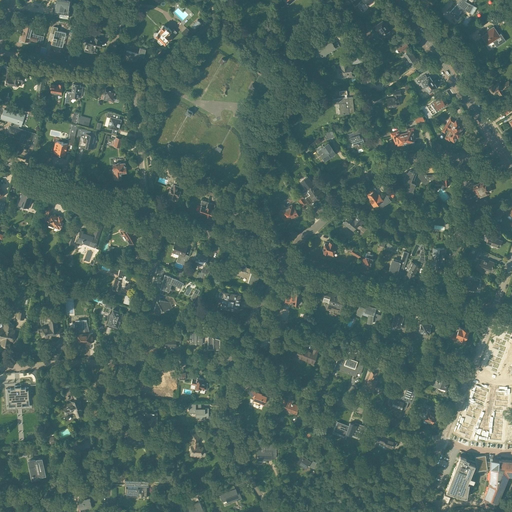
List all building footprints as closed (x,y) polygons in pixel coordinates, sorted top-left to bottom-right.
[(57,0),(57,2),(55,2),(54,8),(57,8),(57,10),(58,11),(58,12),(60,13),(59,17),(68,18),(70,4),(71,4),(71,0),(57,0)] [(449,13),(457,20),(461,17),(459,15),(463,9),(469,12),(473,5),(466,1),(466,0),(459,0),(457,2),(458,3),(449,13)] [(178,8),(174,12),(183,23),(193,14),(187,8),(183,12),(178,8)] [(505,17),(501,12),(495,16),(498,21),(505,17)] [(195,29),(201,23),(198,19),(191,25),(195,29)] [(390,29),(383,19),(373,26),(376,30),(377,29),(381,35),(384,33),(385,36),(390,32),(388,30),(390,29)] [(30,40),(37,41),(42,43),(44,36),(38,34),(38,36),(33,35),(36,24),(30,22),(29,24),(24,23),(22,30),(23,31),(23,33),(22,33),(20,39),(30,41),(30,40)] [(369,29),(365,23),(360,27),(364,33),(369,29)] [(160,30),(161,31),(159,33),(158,32),(157,32),(156,31),(154,32),(153,34),(154,36),(156,37),(157,37),(158,36),(160,38),(158,40),(161,44),(164,41),(165,42),(169,38),(170,39),(173,36),(175,34),(179,31),(175,27),(172,31),(169,28),(168,28),(165,25),(165,26),(164,26),(162,27),(162,28),(162,29),(160,30)] [(54,34),(52,44),(60,46),(62,35),(65,36),(66,32),(57,30),(58,27),(54,26),(52,33),(54,34)] [(482,36),(487,44),(492,41),(496,47),(506,40),(501,33),(499,34),(493,27),(487,31),(488,32),(482,36)] [(99,40),(100,38),(91,36),(91,38),(87,37),(86,42),(90,43),(89,49),(96,51),(98,46),(100,46),(101,41),(99,40)] [(313,46),(319,57),(332,49),(333,50),(340,46),(338,42),(333,45),(331,41),(327,43),(325,39),(313,46)] [(395,50),(396,51),(397,52),(398,52),(399,52),(403,49),(405,52),(406,51),(406,52),(408,50),(406,47),(409,45),(405,40),(396,46),(395,47),(395,49),(395,50)] [(130,58),(132,59),(135,60),(138,56),(144,57),(146,49),(140,47),(139,53),(127,50),(125,57),(130,59),(130,58)] [(405,52),(400,56),(407,65),(410,63),(412,65),(418,61),(413,53),(410,49),(408,50),(406,52),(406,51),(405,52)] [(338,63),(340,76),(350,75),(350,77),(354,76),(354,74),(355,74),(354,66),(347,67),(346,62),(338,63)] [(23,80),(24,75),(17,73),(17,75),(8,73),(7,78),(6,78),(6,83),(7,83),(8,83),(8,85),(12,85),(12,84),(18,85),(18,84),(22,85),(23,80)] [(387,85),(386,84),(393,81),(389,75),(379,81),(382,88),(387,85)] [(427,77),(425,75),(424,75),(417,80),(419,83),(421,82),(424,87),(426,87),(433,82),(431,79),(431,78),(430,77),(430,76),(429,76),(427,77)] [(51,83),(50,87),(51,87),(51,92),(62,93),(63,87),(65,87),(66,82),(61,81),(61,83),(59,83),(59,85),(51,83)] [(498,82),(494,85),(492,82),(487,85),(495,96),(499,93),(499,94),(505,90),(504,89),(511,85),(508,81),(501,86),(498,82)] [(428,93),(429,92),(430,92),(437,87),(437,86),(436,85),(435,84),(433,82),(426,87),(427,89),(426,90),(428,93)] [(81,97),(82,92),(83,86),(80,86),(80,84),(73,83),(72,92),(67,91),(66,101),(70,102),(71,97),(78,98),(78,97),(81,97)] [(115,89),(105,88),(105,92),(104,91),(103,98),(104,98),(114,100),(119,101),(120,94),(117,94),(117,90),(115,90),(115,89)] [(395,97),(386,99),(388,106),(393,105),(393,106),(400,104),(398,96),(397,95),(401,94),(401,90),(393,92),(394,95),(395,95),(395,97)] [(440,97),(431,103),(437,112),(448,104),(445,99),(450,96),(447,91),(440,96),(440,97)] [(421,108),(435,98),(434,95),(423,101),(421,108)] [(352,96),(333,99),(334,104),(340,103),(341,114),(354,112),(352,96)] [(503,114),(506,112),(507,113),(511,109),(511,99),(511,98),(498,107),(500,111),(500,112),(501,114),(502,114),(503,114)] [(21,138),(23,139),(22,142),(30,145),(32,139),(37,141),(39,135),(18,128),(19,125),(21,126),(25,114),(19,113),(14,111),(14,112),(9,110),(4,109),(1,118),(15,122),(13,126),(12,126),(12,127),(10,127),(9,128),(8,129),(8,131),(9,133),(10,134),(10,135),(21,139),(21,138)] [(107,115),(106,116),(110,117),(108,127),(118,129),(121,119),(119,119),(120,115),(108,111),(108,112),(106,112),(105,115),(107,115)] [(449,119),(445,125),(460,133),(461,130),(460,129),(463,125),(459,122),(459,121),(459,120),(459,119),(459,118),(458,118),(457,118),(456,118),(456,119),(455,119),(455,120),(450,117),(449,119)] [(445,125),(442,131),(445,132),(447,129),(449,130),(445,136),(446,137),(445,138),(445,139),(446,139),(447,140),(448,139),(449,138),(449,139),(450,138),(454,140),(457,135),(458,136),(460,133),(445,125)] [(414,126),(406,128),(406,127),(402,128),(406,143),(410,142),(410,140),(413,140),(413,138),(414,137),(412,130),(415,130),(414,126)] [(356,144),(358,148),(364,146),(363,143),(365,142),(362,133),(361,133),(359,128),(353,130),(354,131),(349,133),(352,140),(353,140),(354,144),(356,144)] [(398,130),(390,133),(391,136),(394,135),(396,142),(397,142),(398,144),(401,143),(402,144),(406,143),(402,128),(398,129),(398,130)] [(325,133),(327,139),(334,136),(332,130),(325,133)] [(82,134),(81,140),(84,141),(83,145),(83,147),(85,147),(93,149),(95,142),(96,135),(94,135),(89,133),(86,133),(85,135),(82,134)] [(61,156),(63,156),(64,155),(64,154),(65,155),(66,151),(71,152),(75,135),(70,134),(68,143),(61,142),(57,141),(57,142),(56,142),(55,145),(56,145),(55,148),(54,147),(54,150),(55,151),(54,152),(60,154),(61,156)] [(120,147),(122,138),(116,137),(113,145),(120,147)] [(332,156),(334,154),(335,152),(328,142),(324,145),(323,144),(317,148),(322,155),(323,154),(326,158),(330,155),(332,156)] [(121,177),(121,172),(126,171),(125,166),(124,162),(121,162),(117,162),(117,163),(113,163),(114,168),(112,168),(113,178),(121,177)] [(416,174),(414,173),(415,172),(409,169),(408,172),(407,172),(404,180),(405,180),(403,184),(408,185),(405,194),(407,195),(406,196),(412,198),(414,192),(412,191),(416,183),(411,182),(412,179),(414,180),(416,174)] [(448,173),(435,174),(436,183),(440,182),(440,184),(444,183),(444,184),(448,184),(448,177),(451,177),(452,179),(454,179),(453,174),(448,174),(448,173)] [(427,181),(422,175),(422,174),(419,176),(424,183),(427,181)] [(174,179),(175,180),(174,183),(173,183),(171,187),(169,192),(170,192),(168,197),(169,197),(169,199),(173,201),(173,199),(175,199),(176,196),(178,197),(179,194),(180,191),(181,188),(179,188),(180,184),(182,185),(183,180),(181,180),(182,179),(179,178),(180,178),(175,176),(174,179)] [(303,179),(302,180),(308,190),(304,193),(307,197),(305,198),(306,199),(306,200),(309,204),(312,202),(315,200),(314,199),(323,193),(319,188),(317,190),(308,176),(305,178),(305,179),(303,180),(303,179)] [(466,190),(459,193),(466,210),(486,202),(486,200),(483,194),(489,192),(487,188),(488,187),(487,184),(485,184),(484,180),(471,185),(473,189),(467,191),(466,190)] [(24,189),(20,203),(23,204),(21,208),(28,210),(34,193),(24,189)] [(221,195),(208,191),(207,194),(215,196),(213,200),(219,202),(221,195)] [(380,206),(385,202),(379,194),(376,195),(373,191),(368,195),(370,198),(369,199),(371,202),(373,202),(375,205),(378,203),(380,206)] [(297,201),(299,200),(304,206),(308,204),(304,197),(304,198),(301,195),(295,198),(297,201)] [(200,204),(201,205),(199,211),(206,214),(211,216),(215,205),(215,204),(212,203),(211,205),(208,204),(209,201),(202,199),(200,204)] [(294,207),(292,204),(286,207),(285,205),(284,204),(283,204),(282,205),(281,206),(281,207),(282,209),(280,210),(285,220),(296,214),(295,213),(297,212),(294,207)] [(501,207),(499,204),(489,211),(494,218),(498,215),(499,216),(506,211),(502,206),(501,207)] [(49,205),(45,216),(44,220),(50,223),(49,223),(55,225),(54,227),(58,228),(59,225),(61,226),(63,221),(61,221),(63,217),(59,215),(58,216),(54,215),(54,216),(51,214),(53,207),(49,205)] [(353,230),(358,223),(360,225),(364,220),(357,215),(354,219),(348,215),(343,222),(353,230)] [(100,246),(98,246),(99,244),(97,243),(99,236),(102,226),(97,224),(93,234),(83,231),(82,234),(80,234),(76,243),(82,245),(83,242),(95,247),(96,248),(99,249),(100,246)] [(495,230),(483,224),(482,228),(485,230),(484,230),(490,232),(489,235),(486,242),(499,247),(502,239),(502,238),(496,236),(495,237),(492,236),(493,233),(494,233),(495,230)] [(123,235),(124,234),(130,243),(137,239),(135,235),(139,233),(136,229),(132,231),(129,225),(120,231),(123,235)] [(461,238),(464,241),(468,236),(464,229),(460,234),(459,235),(462,237),(461,238)] [(323,248),(322,250),(323,250),(323,252),(333,255),(333,254),(334,249),(335,249),(335,248),(336,244),(333,243),(333,242),(329,240),(329,241),(327,240),(326,242),(325,241),(323,246),(322,248),(323,248)] [(173,248),(172,252),(179,254),(176,261),(186,265),(189,255),(184,253),(187,246),(183,244),(183,246),(175,243),(173,248)] [(480,249),(474,246),(468,257),(474,260),(475,257),(480,249)] [(359,258),(361,254),(353,248),(350,252),(359,258)] [(433,248),(432,267),(443,268),(445,249),(433,248)] [(192,250),(188,261),(198,265),(199,264),(204,265),(205,266),(205,264),(208,257),(210,257),(211,255),(205,252),(204,254),(200,253),(201,251),(197,249),(196,252),(192,250)] [(399,269),(403,270),(409,252),(403,251),(400,261),(393,259),(390,270),(397,273),(399,269)] [(365,252),(364,256),(363,255),(361,261),(364,262),(363,263),(366,264),(366,265),(370,266),(370,265),(373,266),(375,259),(372,258),(373,255),(365,252)] [(474,260),(478,262),(477,265),(491,270),(494,262),(489,260),(488,262),(475,257),(474,260)] [(410,266),(406,275),(413,278),(417,269),(418,270),(420,265),(411,261),(409,265),(410,266)] [(239,263),(237,268),(239,269),(238,273),(247,277),(246,281),(256,284),(259,275),(254,273),(255,270),(246,267),(246,266),(239,263)] [(212,266),(205,264),(205,266),(204,265),(201,272),(208,274),(212,266)] [(115,277),(112,287),(120,289),(121,286),(124,287),(124,288),(128,290),(131,283),(129,283),(130,280),(133,281),(135,276),(130,274),(124,273),(125,270),(126,267),(121,266),(120,268),(118,275),(119,275),(118,278),(115,277)] [(178,274),(177,273),(175,277),(170,276),(170,275),(165,274),(164,279),(163,279),(161,288),(170,290),(172,283),(177,284),(177,285),(181,287),(185,278),(178,274)] [(464,279),(463,289),(478,290),(479,280),(464,279)] [(331,294),(331,293),(320,289),(317,299),(327,302),(325,308),(330,310),(331,308),(335,309),(334,311),(339,312),(342,303),(341,302),(343,298),(331,294)] [(289,296),(286,295),(285,303),(289,304),(289,302),(299,304),(300,302),(300,300),(299,298),(300,291),(294,291),(294,293),(290,292),(289,296)] [(219,308),(233,310),(233,307),(237,308),(238,304),(239,304),(240,295),(222,292),(219,308)] [(157,300),(154,310),(156,315),(161,313),(160,312),(167,308),(167,310),(173,307),(171,304),(176,302),(174,297),(166,295),(165,300),(159,298),(159,299),(158,300),(157,300)] [(107,299),(105,305),(112,307),(114,301),(107,299)] [(375,322),(375,320),(379,321),(382,315),(378,314),(376,318),(373,316),(373,314),(374,310),(376,311),(377,307),(375,307),(376,307),(367,304),(365,309),(364,309),(359,306),(356,314),(360,316),(363,311),(369,312),(368,317),(368,316),(368,321),(372,322),(375,322)] [(274,315),(279,308),(275,306),(272,305),(269,309),(272,311),(270,313),(274,315)] [(122,312),(113,308),(108,322),(117,326),(119,321),(120,321),(122,317),(121,316),(122,312)] [(395,313),(392,324),(404,328),(403,330),(407,332),(409,325),(405,324),(405,325),(401,324),(403,316),(395,313)] [(44,326),(38,327),(38,331),(42,331),(42,336),(49,335),(49,336),(63,335),(62,328),(57,328),(56,314),(48,315),(48,316),(48,319),(49,319),(49,323),(51,323),(51,326),(44,327),(44,326)] [(75,342),(94,341),(93,332),(89,333),(86,320),(76,321),(77,333),(74,333),(75,342)] [(432,327),(433,327),(433,325),(433,324),(432,324),(432,323),(431,323),(421,320),(420,324),(419,323),(418,326),(416,325),(415,327),(413,327),(413,326),(410,325),(407,336),(411,337),(413,330),(414,330),(414,332),(418,333),(419,330),(424,331),(423,334),(428,335),(428,333),(429,333),(430,331),(429,331),(430,328),(431,328),(432,327)] [(6,329),(0,327),(0,338),(2,339),(1,344),(10,346),(11,340),(12,341),(13,337),(11,336),(12,334),(13,334),(14,330),(13,330),(14,324),(7,323),(6,329)] [(502,323),(499,331),(505,334),(504,336),(510,339),(511,335),(509,334),(511,329),(506,326),(506,325),(502,323)] [(459,326),(457,333),(443,328),(441,335),(464,344),(465,340),(466,340),(467,337),(466,336),(469,330),(467,329),(464,327),(463,328),(459,326)] [(202,337),(205,337),(205,334),(205,330),(203,330),(202,333),(190,330),(190,343),(202,343),(202,337)] [(205,330),(205,334),(205,337),(208,337),(208,348),(220,348),(220,338),(221,338),(221,334),(216,334),(216,337),(208,335),(208,331),(205,330)] [(165,338),(165,339),(165,344),(165,346),(171,346),(171,347),(176,347),(176,344),(176,341),(181,341),(181,334),(176,333),(176,335),(172,335),(166,335),(166,338),(165,338)] [(145,338),(144,344),(144,345),(144,346),(145,346),(146,347),(146,346),(147,346),(148,346),(148,345),(152,345),(152,342),(154,342),(155,336),(155,335),(154,334),(153,334),(152,334),(151,334),(151,335),(151,336),(147,335),(146,338),(145,338)] [(496,337),(494,342),(505,346),(507,341),(509,342),(510,339),(504,336),(503,339),(496,337)] [(494,342),(492,348),(499,351),(498,353),(503,356),(505,352),(503,352),(505,346),(494,342)] [(299,346),(295,356),(313,363),(317,353),(316,353),(321,345),(317,343),(312,351),(299,346)] [(326,344),(322,354),(325,356),(330,346),(326,344)] [(490,354),(488,359),(498,363),(500,358),(502,359),(503,356),(498,353),(497,356),(490,354)] [(339,355),(335,367),(342,370),(343,368),(351,371),(353,371),(352,372),(356,374),(357,372),(359,373),(361,373),(366,359),(360,357),(358,362),(357,362),(357,361),(357,360),(352,358),(347,356),(346,357),(346,358),(345,358),(344,358),(344,357),(339,355)] [(488,359),(485,365),(492,367),(491,370),(497,373),(498,369),(496,368),(498,363),(488,359)] [(369,380),(366,388),(373,390),(375,384),(376,384),(377,380),(374,379),(375,376),(376,376),(377,372),(372,370),(368,380),(369,380)] [(169,385),(169,376),(164,376),(164,375),(159,374),(159,376),(142,376),(142,381),(150,381),(150,384),(163,384),(163,391),(177,391),(177,385),(169,385)] [(449,381),(436,376),(433,375),(429,383),(432,384),(445,389),(449,381)] [(197,379),(193,378),(192,378),(191,383),(196,384),(195,387),(196,387),(196,389),(199,390),(200,388),(206,389),(207,380),(203,379),(203,378),(197,377),(197,379)] [(22,401),(29,401),(28,387),(21,387),(21,386),(15,386),(15,388),(8,388),(8,402),(16,402),(16,406),(22,406),(22,401)] [(270,388),(265,394),(262,393),(257,391),(252,386),(248,390),(254,397),(253,400),(264,404),(266,398),(268,398),(269,397),(273,390),(270,388)] [(476,387),(474,393),(485,397),(486,392),(489,393),(490,389),(481,386),(480,389),(476,387)] [(412,403),(416,391),(408,388),(399,401),(394,399),(395,397),(391,396),(391,395),(390,394),(388,401),(388,402),(388,403),(388,404),(389,404),(389,405),(390,405),(390,406),(391,406),(391,407),(394,408),(395,409),(396,409),(397,409),(400,410),(401,409),(401,410),(402,410),(403,410),(404,410),(405,409),(406,408),(406,407),(408,402),(412,403)] [(496,391),(495,395),(498,395),(497,400),(508,401),(509,396),(505,395),(505,392),(496,391)] [(67,405),(63,406),(66,413),(73,411),(75,412),(77,416),(83,414),(82,410),(83,409),(80,402),(81,402),(79,397),(81,396),(79,392),(73,394),(75,399),(70,400),(70,401),(67,403),(67,405)] [(474,393),(472,398),(476,399),(475,403),(478,404),(484,406),(485,402),(483,402),(485,397),(474,393)] [(291,413),(291,412),(296,414),(299,406),(292,403),(293,400),(284,397),(283,401),(280,408),(285,409),(284,410),(291,413)] [(495,406),(494,409),(504,410),(504,407),(508,407),(508,401),(497,400),(497,406),(495,406)] [(195,407),(195,403),(188,403),(188,412),(195,412),(195,417),(199,417),(199,419),(204,419),(204,417),(208,417),(208,407),(195,407)] [(433,412),(430,411),(432,406),(425,403),(423,408),(423,410),(425,410),(424,412),(422,413),(421,415),(422,416),(423,417),(422,419),(422,420),(423,421),(423,422),(426,423),(427,422),(428,421),(432,422),(436,413),(433,412)] [(470,404),(468,409),(478,413),(480,408),(482,409),(484,406),(478,404),(477,406),(470,404)] [(159,411),(159,407),(153,407),(153,411),(147,411),(147,414),(151,414),(151,418),(147,418),(147,419),(141,419),(141,423),(147,424),(157,424),(157,411),(159,411)] [(468,409),(465,415),(472,417),(471,420),(477,423),(478,419),(476,418),(478,413),(468,409)] [(494,409),(495,409),(494,418),(504,418),(504,412),(500,412),(501,410),(504,410),(494,409)] [(463,421),(461,426),(471,430),(473,425),(476,426),(477,423),(471,420),(470,423),(463,421)] [(352,435),(353,431),(358,433),(361,424),(355,422),(354,424),(350,422),(349,425),(341,422),(337,431),(345,434),(346,433),(352,435)] [(461,426),(459,432),(465,434),(464,437),(470,440),(471,436),(469,435),(471,430),(461,426)] [(127,435),(127,442),(142,442),(143,444),(146,442),(152,439),(149,433),(144,436),(142,436),(142,435),(127,435)] [(191,445),(191,453),(202,454),(203,446),(198,446),(199,439),(200,434),(192,433),(192,438),(192,445),(191,445)] [(394,441),(395,440),(381,435),(381,434),(378,433),(375,441),(379,442),(379,444),(379,445),(381,446),(382,445),(383,443),(383,444),(383,445),(382,447),(383,448),(385,449),(386,448),(387,446),(392,448),(392,446),(395,447),(397,442),(394,441)] [(53,436),(47,439),(49,444),(58,441),(56,438),(55,437),(54,436),(53,436)] [(93,438),(88,439),(83,440),(83,442),(76,443),(75,438),(68,440),(69,448),(73,448),(74,453),(82,451),(82,449),(85,448),(86,452),(91,451),(91,447),(94,446),(93,438)] [(257,443),(257,444),(257,445),(257,446),(258,446),(258,447),(259,447),(260,448),(261,448),(263,448),(263,449),(258,449),(258,458),(268,458),(268,459),(271,459),(271,458),(272,458),(273,458),(274,458),(275,458),(276,457),(276,456),(276,453),(276,444),(272,444),(265,444),(265,442),(263,442),(263,444),(257,443)] [(301,453),(296,460),(297,460),(303,464),(302,464),(306,466),(306,467),(308,465),(313,468),(316,462),(313,461),(314,459),(307,456),(306,457),(301,453)] [(490,466),(490,476),(489,483),(485,493),(488,494),(485,502),(493,505),(496,498),(499,499),(507,476),(508,474),(511,474),(511,460),(500,459),(498,459),(491,458),(490,461),(486,461),(486,455),(475,456),(476,462),(472,461),(468,460),(469,458),(466,457),(460,455),(446,490),(453,493),(459,495),(467,496),(469,482),(467,482),(469,477),(470,477),(475,464),(476,464),(477,471),(487,470),(487,466),(490,466)] [(35,458),(28,460),(30,467),(32,467),(33,470),(32,470),(32,473),(32,474),(32,475),(33,475),(33,478),(36,477),(37,477),(39,477),(39,474),(40,474),(40,475),(42,474),(44,474),(44,470),(43,468),(42,468),(41,466),(44,466),(43,462),(42,458),(36,459),(37,459),(35,460),(35,458)] [(139,493),(139,491),(141,491),(141,496),(147,496),(147,484),(148,484),(149,478),(148,478),(142,477),(142,478),(125,477),(124,483),(128,484),(127,486),(126,486),(126,492),(139,493)] [(223,492),(220,494),(222,500),(227,499),(228,502),(241,497),(239,492),(237,493),(235,488),(230,490),(223,492)] [(81,499),(78,499),(80,508),(80,511),(85,510),(85,507),(91,505),(90,497),(89,495),(86,495),(85,491),(80,492),(81,499)] [(181,508),(182,511),(188,511),(193,511),(203,511),(199,501),(181,508)]
